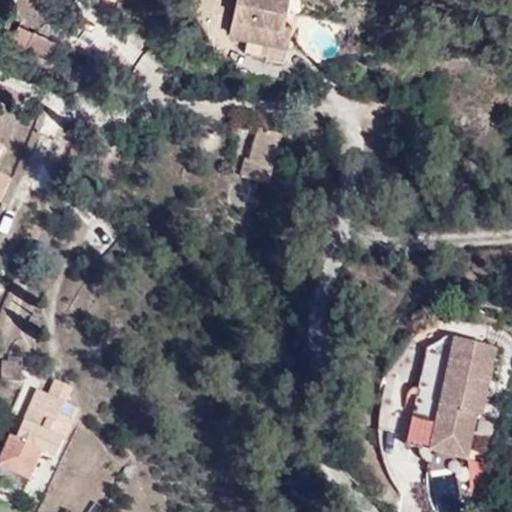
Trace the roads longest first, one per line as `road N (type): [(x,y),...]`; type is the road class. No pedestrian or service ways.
road 1 (unclassified): [(0,79),(56,95),(209,103),(263,115),(304,102),(330,104),(353,126),(345,226)]
road 2 (unclassified): [(345,226),(318,319),(317,407),(326,463),(370,511)]
road 3 (unclassified): [(345,226),(396,243),(511,233)]
